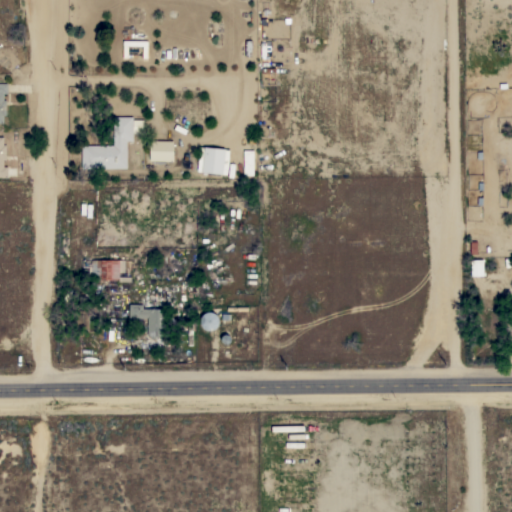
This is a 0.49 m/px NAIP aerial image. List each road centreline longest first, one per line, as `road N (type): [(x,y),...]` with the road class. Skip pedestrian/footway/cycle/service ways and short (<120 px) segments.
road 1 (primary): [(511,386),(0,389)]
road 2 (residential): [(45,389),(43,0)]
road 3 (residential): [(447,387),(434,0)]
road 4 (track): [(465,387),(463,511)]
